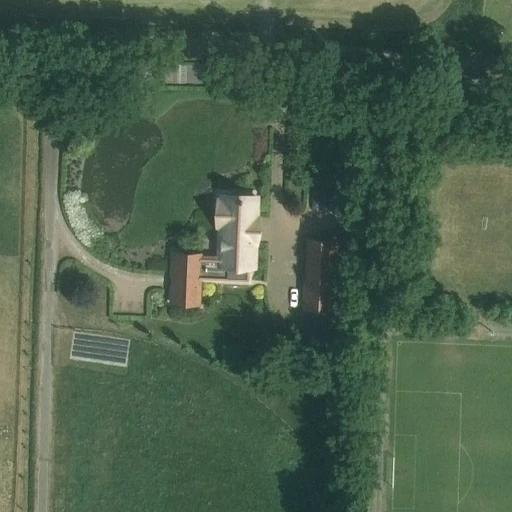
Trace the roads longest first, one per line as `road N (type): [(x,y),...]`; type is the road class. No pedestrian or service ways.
road 1 (tertiary): [(511,85),(53,71)]
road 2 (unclassified): [(40,511),(53,71)]
